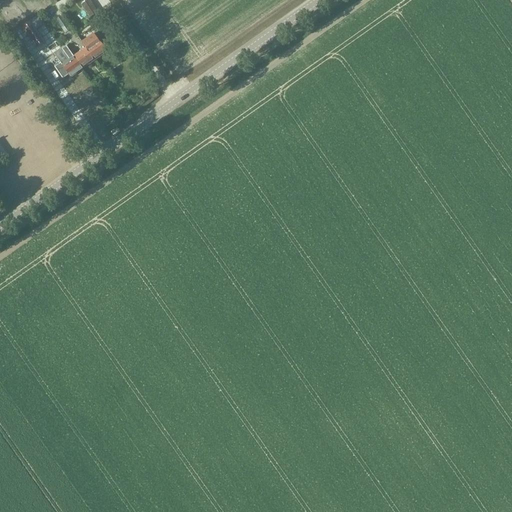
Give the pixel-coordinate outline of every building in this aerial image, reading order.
[(90,19),(98,12),(89,0),(88,0),(80,5),(90,19)] [(45,43),(34,27),(42,21),(38,16),(22,27),(36,48),(45,43)] [(86,48),(95,61),(107,52),(98,39),(97,40),(93,34),(81,42),(86,48)] [(68,75),(71,78),(83,69),(74,56),(73,57),(66,46),(54,55),(60,63),(54,67),(63,79),(68,75)] [(83,69),(95,61),(86,48),(74,56),(83,69)]
